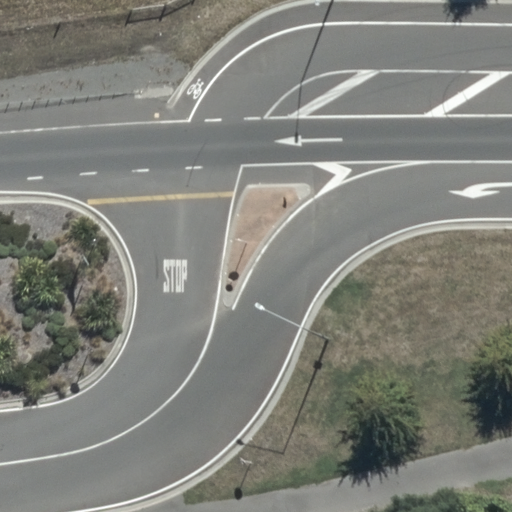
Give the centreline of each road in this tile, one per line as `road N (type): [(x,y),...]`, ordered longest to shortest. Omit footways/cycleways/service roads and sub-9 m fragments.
road 1 (residential): [(297,138),(266,193),(207,348),(176,396),(134,428),(83,451),(0,464)]
road 2 (trunk): [(297,138),(0,154)]
road 3 (secondary): [(297,138),(387,114),(511,105)]
